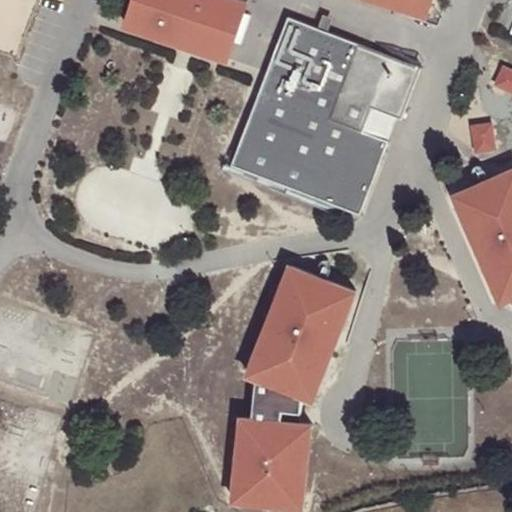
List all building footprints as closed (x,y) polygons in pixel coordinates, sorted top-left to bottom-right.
[(245,0),(130,0),(123,21),(225,57),(245,0)] [(411,0),(375,0),(408,12),(411,0)] [(432,0),(411,0),(408,12),(426,18),(432,0)] [(418,69),(286,15),(226,161),(354,214),(384,140),(359,131),(368,108),(398,120),(418,69)] [(511,77),(500,70),(494,81),(511,91),(511,77)] [(472,152),(496,150),(492,119),(469,122),(472,152)] [(511,170),(511,169),(447,197),(490,305),(499,302),(511,317),(511,170)] [(305,400),(348,291),(283,265),(240,374),(249,377),(245,418),(235,417),(226,499),(296,507),(304,424),(293,422),(280,421),(281,410),(294,412),(295,395),(305,400)] [(294,412),(281,410),(280,421),(293,422),(294,412)]
